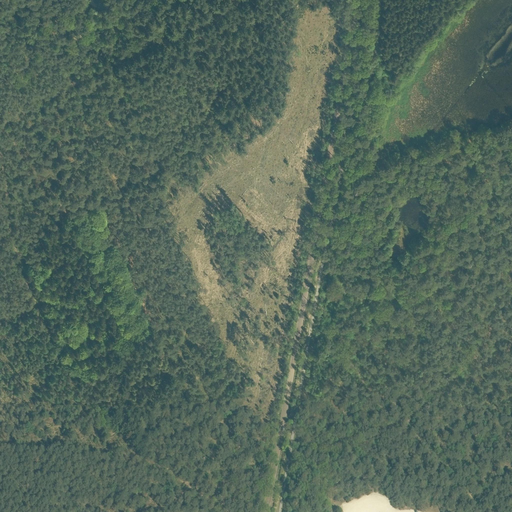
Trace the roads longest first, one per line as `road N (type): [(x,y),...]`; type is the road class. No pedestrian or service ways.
road 1 (tertiary): [(264,511),(357,0)]
road 2 (track): [(410,419),(474,351),(511,277)]
